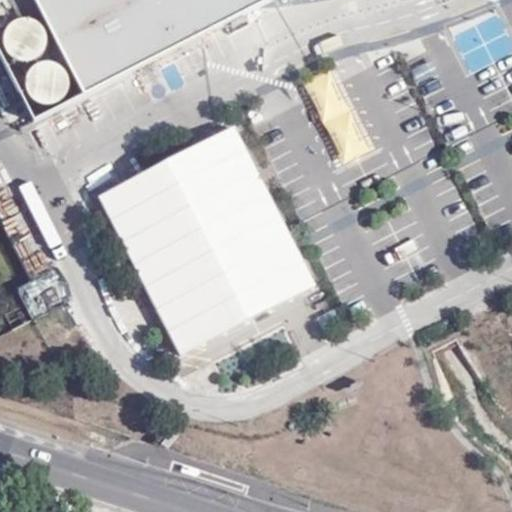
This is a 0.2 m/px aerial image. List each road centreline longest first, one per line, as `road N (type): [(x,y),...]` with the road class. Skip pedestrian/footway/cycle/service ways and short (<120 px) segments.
road 1 (residential): [(511,270),(269,395),(195,404),(151,382),(113,342),(88,296),(64,210),(78,164),(101,145),(329,34),(455,0)]
road 2 (secondary): [(191,511),(0,448)]
